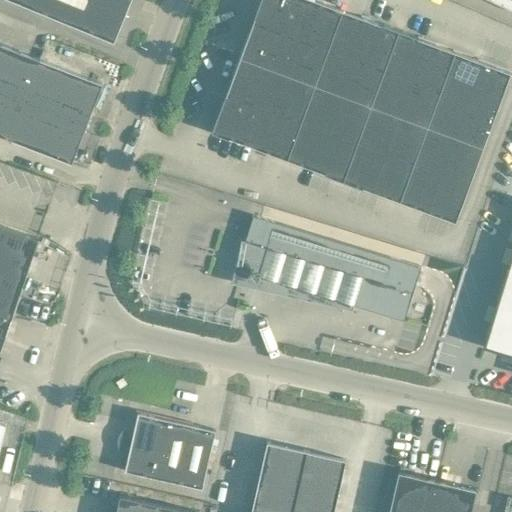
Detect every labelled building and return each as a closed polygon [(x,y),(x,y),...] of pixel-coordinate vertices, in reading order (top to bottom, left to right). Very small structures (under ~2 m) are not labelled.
[(9,0),(112,42),(129,0),(9,0)] [(510,72),(316,0),(258,0),(210,131),(454,222),(510,72)] [(511,0),(491,0),(511,9),(511,0)] [(0,135),(70,162),(101,82),(0,43),(0,135)] [(360,278),(352,304),(403,320),(419,266),(252,215),(243,242),(360,278)] [(0,345),(37,238),(0,225),(0,345)] [(511,269),(489,346),(511,353),(511,269)] [(214,430),(136,412),(123,471),(201,489),(214,430)] [(332,511),(345,459),(266,442),(249,511),(332,511)] [(469,511),(475,489),(397,471),(387,511),(469,511)] [(113,511),(196,511),(118,494),(113,511)] [(511,511),(511,497),(506,496),(502,511),(511,511)]
